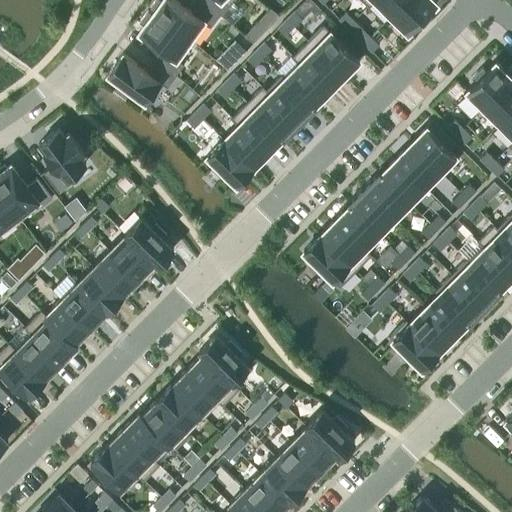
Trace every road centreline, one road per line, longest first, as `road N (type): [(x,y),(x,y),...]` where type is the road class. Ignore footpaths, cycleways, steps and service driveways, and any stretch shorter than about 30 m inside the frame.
road 1 (residential): [(473,0),(0,488)]
road 2 (residential): [(511,348),(348,511)]
road 3 (residential): [(112,0),(44,88),(0,123)]
